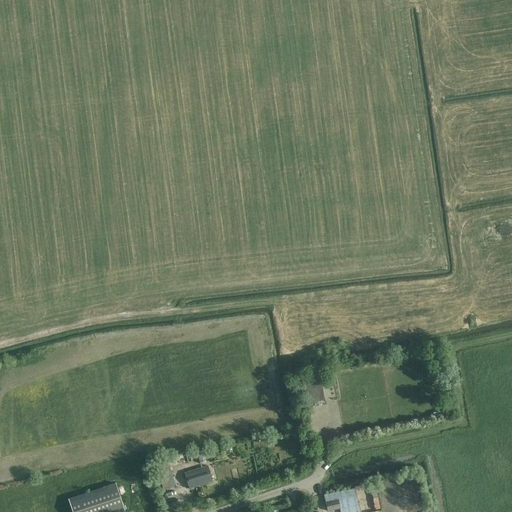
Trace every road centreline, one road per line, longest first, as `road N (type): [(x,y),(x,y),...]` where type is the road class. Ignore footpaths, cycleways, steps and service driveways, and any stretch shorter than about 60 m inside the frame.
road 1 (track): [(0,350),(88,327),(257,303)]
road 2 (track): [(308,484),(426,461),(437,511)]
